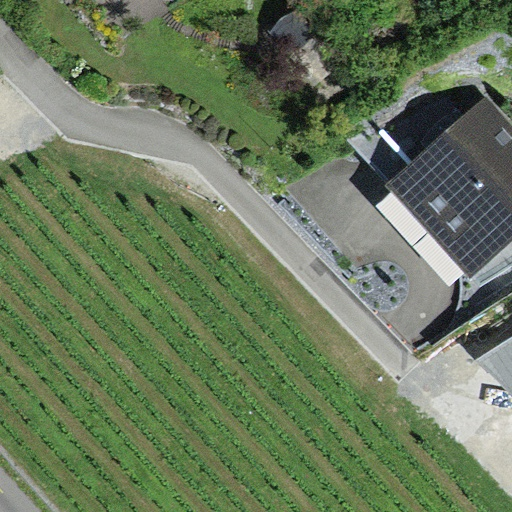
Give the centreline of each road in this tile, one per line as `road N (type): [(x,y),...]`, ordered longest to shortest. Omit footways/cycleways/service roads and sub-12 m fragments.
road 1 (residential): [(0,44),(39,95),(168,138),(393,358)]
road 2 (track): [(393,358),(511,471)]
